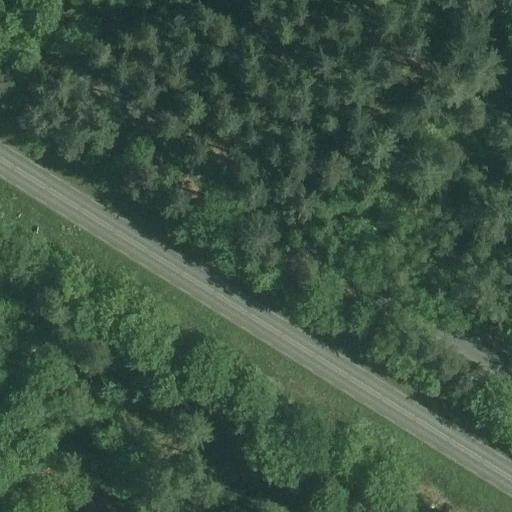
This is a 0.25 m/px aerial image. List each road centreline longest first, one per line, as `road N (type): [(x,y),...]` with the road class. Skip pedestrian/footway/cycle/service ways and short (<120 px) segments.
road 1 (unclassified): [(511,377),(343,270),(161,139),(21,0)]
road 2 (primary): [(511,479),(0,159)]
